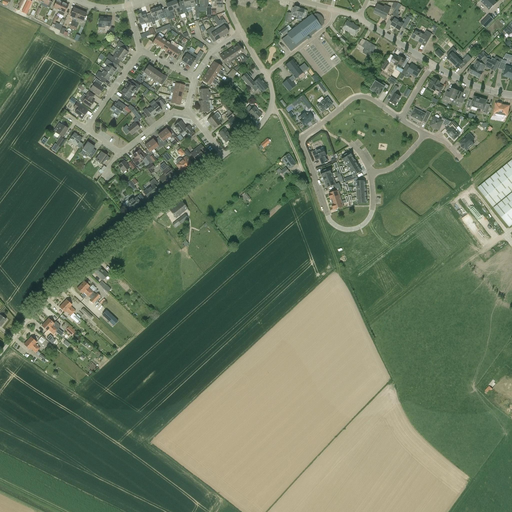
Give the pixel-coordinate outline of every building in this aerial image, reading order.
[(43,0),(42,3),(41,6),(47,8),(50,9),(52,3),(50,2),(50,0),(43,0)] [(59,11),(62,3),(57,0),(53,8),(59,11)] [(184,6),(181,7),(184,14),(186,18),(188,17),(186,13),(186,12),(186,9),(190,8),(190,6),(188,0),(182,0),(183,1),(184,6)] [(193,0),(188,0),(190,6),(190,8),(194,7),(196,15),(199,15),(198,3),(195,4),(195,3),(193,0)] [(482,0),(481,2),(490,10),(497,3),(493,0),(482,0)] [(176,1),(171,3),(173,10),(175,9),(176,9),(178,13),(179,16),(184,14),(181,7),(179,8),(177,3),(176,1)] [(62,3),(59,11),(57,14),(63,17),(65,13),(68,6),(62,3)] [(384,8),(378,5),(374,13),(386,19),(390,8),(385,6),(384,8)] [(160,7),(155,8),(157,16),(160,15),(162,20),(167,18),(166,13),(163,14),(160,7)] [(298,9),(299,9),(299,8),(294,7),(294,8),(292,8),(291,14),(286,13),(284,21),(290,22),(292,16),(296,17),(298,9)] [(73,30),(76,22),(75,22),(77,19),(80,11),(73,8),(70,16),(74,18),(73,21),(69,29),(73,30)] [(150,19),(151,23),(153,27),(156,25),(155,22),(159,21),(157,16),(155,8),(150,10),(151,13),(152,18),(150,19)] [(306,11),(299,9),(298,9),(296,17),(296,20),(301,21),(302,17),(305,18),(306,17),(307,12),(306,11)] [(395,28),(399,22),(397,20),(400,16),(398,15),(400,12),(396,10),(392,16),(395,18),(395,19),(391,25),(395,28)] [(76,22),(73,30),(76,31),(79,23),(80,20),(83,22),(86,14),(80,11),(77,19),(75,22),(76,22)] [(149,24),(151,23),(150,19),(147,20),(146,15),(145,13),(141,15),(141,14),(137,15),(140,25),(139,24),(140,24),(140,25),(142,25),(144,24),(148,23),(149,24)] [(315,15),(315,14),(314,14),(315,14),(312,16),(311,15),(287,34),(287,35),(281,40),(291,52),(299,46),(321,28),(320,27),(323,25),(324,25),(323,24),(323,22),(324,22),(323,22),(323,21),(324,21),(324,20),(323,20),(323,19),(322,19),(322,18),(322,17),(321,16),(320,16),(319,15),(318,15),(318,14),(317,14),(316,14),(315,15)] [(493,20),(489,15),(480,24),(485,28),(493,20)] [(110,27),(111,18),(99,17),(98,26),(110,27)] [(399,22),(395,28),(400,31),(402,27),(404,24),(404,23),(407,25),(411,19),(408,17),(406,20),(404,19),(401,23),(399,22)] [(222,23),(218,26),(219,29),(224,36),(225,35),(229,33),(226,29),(225,27),(227,25),(224,20),(221,21),(222,23)] [(352,23),(347,21),(342,29),(355,36),(360,28),(354,24),(352,23)] [(282,36),(290,30),(291,29),(288,25),(279,33),(277,34),(279,36),(282,36)] [(511,26),(511,27),(509,25),(502,32),(505,34),(506,33),(508,35),(511,32),(511,26)] [(218,26),(213,29),(215,31),(220,38),(223,36),(224,36),(219,29),(218,26)] [(215,31),(213,29),(212,27),(206,31),(210,37),(212,35),(216,41),(220,38),(215,31)] [(427,42),(432,34),(426,31),(425,33),(426,34),(425,36),(420,33),(419,34),(416,31),(411,39),(415,41),(415,40),(422,44),(424,40),(427,42)] [(156,48),(162,39),(157,36),(153,43),(151,45),(153,46),(154,45),(157,46),(156,48)] [(158,48),(161,49),(166,41),(162,39),(156,48),(157,49),(158,48)] [(363,53),(370,57),(371,57),(373,57),(374,55),(374,53),(373,52),(376,47),(366,41),(362,39),(361,41),(359,44),(358,45),(362,47),(365,49),(363,53)] [(165,52),(166,54),(172,45),(174,42),(171,41),(169,44),(166,41),(161,49),(160,51),(162,52),(163,50),(165,52)] [(120,47),(117,52),(125,57),(128,53),(122,49),(124,45),(119,42),(117,45),(120,47)] [(166,54),(171,56),(178,45),(177,44),(175,47),(172,45),(166,54)] [(238,44),(233,48),(238,55),(239,57),(241,56),(240,54),(243,52),(238,44)] [(178,45),(171,56),(176,60),(181,51),(177,49),(179,46),(178,45)] [(452,63),(458,58),(454,54),(457,51),(453,47),(449,52),(451,54),(447,58),(452,63)] [(233,48),(229,50),(234,58),(235,60),(239,57),(238,55),(233,48)] [(181,61),(186,64),(191,57),(193,53),(186,49),(182,55),(185,56),(181,61)] [(440,59),(444,55),(438,49),(434,54),(440,59)] [(229,50),(224,53),(229,61),(230,63),(235,60),(234,58),(229,50)] [(191,57),(186,64),(190,67),(194,62),(196,64),(203,53),(200,51),(197,56),(193,53),(191,57)] [(125,57),(117,52),(113,56),(113,57),(109,54),(106,58),(113,62),(116,58),(119,60),(122,62),(125,57)] [(229,61),(224,53),(220,56),(224,64),(226,63),(227,62),(229,64),(230,63),(229,61)] [(481,63),(487,58),(485,56),(481,53),(477,57),(480,60),(478,62),(477,61),(473,67),(470,73),(475,76),(481,63)] [(458,58),(452,63),(457,68),(459,67),(461,69),(471,59),(468,55),(461,61),(458,58)] [(398,58),(394,56),(391,61),(395,64),(394,65),(400,68),(405,60),(399,57),(398,58)] [(481,63),(475,76),(480,79),(483,72),(482,72),(485,66),(486,65),(491,68),(490,69),(495,72),(500,62),(492,58),(491,61),(489,59),(488,59),(487,58),(481,63)] [(106,67),(104,70),(112,76),(116,71),(114,69),(111,67),(113,64),(107,60),(104,65),(106,67)] [(293,76),(290,78),(292,81),(295,79),(303,73),(307,69),(312,76),(314,73),(310,67),(307,69),(304,64),(299,68),(293,60),(285,66),(293,76)] [(502,60),(498,69),(503,70),(502,72),(504,73),(503,76),(511,78),(511,79),(511,68),(506,66),(506,68),(505,67),(507,61),(502,60)] [(211,67),(222,74),(223,72),(220,70),(221,67),(214,62),(211,67)] [(146,77),(153,67),(152,66),(151,67),(150,67),(148,65),(149,64),(147,63),(141,71),(143,73),(146,75),(145,76),(146,77)] [(421,71),(415,68),(416,67),(412,64),(408,70),(405,68),(401,74),(405,76),(407,72),(417,78),(421,71)] [(151,78),(156,71),(155,69),(154,69),(154,68),(153,67),(146,77),(148,78),(148,77),(151,78)] [(221,75),(222,74),(211,67),(210,68),(208,71),(215,76),(216,76),(217,74),(221,76),(221,75)] [(112,76),(104,70),(102,73),(98,72),(95,77),(101,81),(103,77),(107,80),(109,81),(112,76)] [(153,81),(154,82),(155,81),(161,73),(160,72),(159,73),(158,72),(156,71),(151,78),(154,80),(153,81)] [(218,81),(217,81),(214,79),(215,76),(208,71),(205,76),(216,83),(217,83),(218,81)] [(161,73),(155,81),(154,82),(156,83),(156,82),(159,84),(161,85),(167,77),(165,76),(164,76),(162,74),(161,73)] [(254,83),(246,74),(241,78),(250,89),(251,88),(255,92),(258,89),(262,93),(268,88),(259,78),(254,83)] [(216,83),(205,76),(202,81),(210,86),(211,83),(215,85),(217,83),(216,83)] [(391,77),(388,82),(394,85),(397,81),(391,77)] [(292,81),(290,78),(283,84),(289,92),(296,86),(292,81)] [(440,92),(443,87),(439,84),(440,82),(434,78),(428,87),(430,88),(430,89),(431,90),(432,90),(433,90),(435,91),(436,90),(440,92)] [(91,85),(92,87),(90,89),(99,95),(103,89),(100,87),(99,86),(101,83),(96,79),(91,85)] [(128,82),(124,88),(132,93),(134,90),(136,91),(140,86),(135,83),(133,86),(128,82)] [(324,93),(327,91),(320,82),(317,85),(324,93)] [(382,86),(376,82),(370,90),(380,96),(384,87),(387,89),(389,86),(384,83),(382,86)] [(170,89),(183,92),(184,86),(175,83),(174,87),(171,87),(170,89)] [(396,105),(401,97),(395,94),(398,88),(395,86),(390,94),(393,96),(389,101),(396,105)] [(132,93),(124,88),(121,93),(126,97),(124,99),(129,102),(132,97),(130,96),(132,93)] [(454,100),(457,91),(456,90),(455,89),(453,88),(452,89),(452,88),(449,95),(446,94),(443,100),(449,102),(451,98),(454,100)] [(172,96),(181,98),(183,92),(170,89),(170,91),(173,92),(172,96)] [(457,91),(454,100),(459,102),(457,106),(460,107),(463,101),(460,100),(463,93),(463,92),(460,91),(459,92),(457,91)] [(94,96),(88,92),(86,96),(84,94),(80,101),(82,102),(90,108),(94,102),(91,100),(94,96)] [(181,98),(172,96),(172,98),(171,100),(168,99),(166,99),(166,102),(167,102),(171,103),(180,105),(181,100),(181,98)] [(298,104),(302,101),(305,106),(308,104),(303,96),(295,101),(298,104)] [(477,108),(478,108),(481,99),(480,99),(480,98),(478,97),(477,97),(477,98),(474,97),(473,101),(471,102),(468,101),(466,108),(471,109),(471,106),(477,108)] [(159,98),(157,100),(161,105),(162,106),(165,104),(164,102),(162,100),(159,98)] [(326,110),(329,108),(328,108),(332,105),(327,98),(317,106),(322,113),(326,110)] [(481,99),(478,108),(484,110),(483,113),(487,114),(490,106),(487,105),(486,104),(487,101),(484,100),(484,99),(482,98),(481,98),(481,99)] [(151,107),(157,114),(161,111),(160,109),(162,106),(157,100),(155,102),(154,101),(149,104),(151,106),(151,107)] [(82,120),(86,113),(81,110),(83,107),(77,103),(73,108),(76,111),(74,113),(78,116),(78,117),(82,120)] [(114,112),(113,114),(118,117),(119,115),(123,109),(124,110),(126,106),(122,104),(120,107),(115,103),(111,109),(114,112)] [(501,105),(501,104),(498,103),(497,104),(496,104),(494,113),(507,115),(509,106),(501,105)] [(153,118),(157,114),(151,107),(147,110),(146,109),(142,111),(148,118),(151,116),(153,118)] [(256,121),(262,115),(254,107),(248,113),(256,121)] [(426,114),(415,109),(411,116),(422,122),(424,118),(428,119),(431,113),(427,111),(426,114)] [(226,113),(228,115),(226,117),(229,121),(234,117),(231,113),(229,110),(226,113)] [(307,115),(305,113),(300,116),(302,119),(299,121),(304,126),(313,119),(309,113),(307,115)] [(210,125),(220,117),(219,115),(216,117),(214,115),(207,121),(210,125)] [(241,120),(245,125),(248,129),(254,125),(249,118),(247,115),(246,116),(245,115),(244,116),(245,117),(244,118),(241,120)] [(447,127),(448,126),(452,122),(442,118),(441,120),(438,119),(439,117),(439,116),(437,115),(435,116),(434,117),(430,126),(439,130),(442,125),(447,127)] [(220,117),(210,125),(214,129),(221,123),(219,121),(222,119),(220,117)] [(136,125),(140,122),(136,118),(133,120),(135,123),(129,128),(127,125),(123,128),(123,130),(126,135),(129,132),(132,135),(139,128),(136,125)] [(234,118),(228,122),(229,123),(230,124),(231,126),(237,121),(234,118)] [(186,128),(180,121),(174,126),(181,134),(184,132),(187,135),(193,130),(189,125),(186,128)] [(452,122),(448,126),(450,128),(446,132),(454,140),(460,135),(459,134),(460,133),(460,132),(457,128),(458,127),(453,121),(452,122)] [(53,131),(55,133),(62,137),(68,129),(62,125),(59,123),(55,128),(53,131)] [(222,138),(228,133),(225,128),(218,133),(222,138)] [(166,129),(162,132),(167,139),(169,137),(171,139),(173,138),(171,135),(166,129)] [(165,140),(167,139),(162,132),(158,136),(162,142),(160,144),(163,147),(167,144),(165,140)] [(75,144),(77,146),(76,147),(80,149),(83,144),(80,142),(82,139),(74,133),(72,136),(71,136),(71,137),(71,138),(69,140),(75,144)] [(228,133),(222,138),(226,143),(232,138),(233,137),(232,136),(230,134),(228,133)] [(466,151),(474,144),(472,141),(474,139),(469,134),(459,143),(462,146),(461,146),(463,149),(464,148),(466,151)] [(66,141),(61,138),(56,145),(61,148),(66,141)] [(153,139),(149,143),(154,149),(156,147),(158,150),(160,148),(158,146),(153,139)] [(260,145),(261,145),(259,147),(261,149),(263,148),(268,144),(270,142),(267,139),(261,144),(260,145)] [(91,159),(96,151),(93,149),(94,147),(87,143),(83,149),(81,152),(80,152),(80,153),(84,156),(86,154),(88,156),(88,157),(91,159)] [(151,151),(154,149),(149,143),(144,146),(149,153),(151,155),(153,153),(151,151)] [(51,148),(57,153),(61,148),(56,145),(55,144),(51,148)] [(428,156),(432,147),(426,144),(421,153),(428,156)] [(196,161),(203,156),(201,152),(204,149),(201,145),(194,151),(194,152),(191,155),(196,161)] [(428,156),(437,160),(441,155),(436,153),(435,153),(437,149),(432,147),(428,156)] [(320,161),(322,164),(328,162),(326,156),(323,148),(320,150),(319,148),(316,150),(316,151),(313,152),(316,160),(320,159),(321,161),(320,161)] [(142,154),(139,150),(132,156),(135,159),(132,161),(136,166),(143,161),(142,160),(145,157),(142,153),(142,154)] [(342,157),(344,162),(353,156),(350,152),(342,157)] [(100,165),(108,159),(107,157),(107,156),(105,155),(104,153),(96,159),(100,165)] [(289,169),(296,164),(289,155),(282,159),(289,169)] [(441,155),(437,160),(438,162),(443,168),(451,161),(447,157),(444,160),(441,155)] [(345,162),(348,167),(356,162),(353,157),(353,156),(344,162),(345,162)] [(192,165),(186,157),(183,160),(182,159),(180,158),(179,159),(177,160),(176,162),(176,164),(177,165),(176,165),(182,172),(192,165)] [(511,191),(511,159),(477,188),(493,207),(511,191)] [(123,173),(129,168),(123,161),(118,166),(123,173)] [(451,161),(443,168),(446,172),(454,165),(451,161)] [(348,167),(351,172),(359,167),(356,162),(348,167)] [(167,167),(164,163),(160,166),(159,169),(164,175),(159,179),(164,186),(167,183),(169,183),(173,179),(172,178),(175,175),(168,166),(167,167)] [(155,168),(152,165),(146,169),(151,175),(154,173),(152,170),(155,168)] [(458,170),(454,165),(446,172),(451,177),(458,170)] [(359,167),(351,172),(354,177),(362,172),(359,167)] [(404,167),(400,171),(407,178),(411,175),(404,167)] [(277,173),(279,174),(278,175),(282,180),(284,178),(290,173),(286,168),(282,172),(280,170),(277,173)] [(321,172),(322,177),(332,174),(330,169),(321,172)] [(407,178),(400,171),(396,174),(403,182),(407,178)] [(323,177),(325,183),(334,179),(332,174),(322,177),(323,177)] [(403,182),(396,174),(392,177),(394,179),(399,185),(403,182)] [(159,191),(155,187),(158,184),(154,179),(149,183),(152,186),(150,188),(150,187),(143,193),(148,199),(152,195),(153,196),(159,191)] [(334,179),(325,183),(327,188),(333,186),(334,189),(340,187),(339,184),(336,185),(334,179)] [(399,185),(394,179),(390,182),(396,190),(400,187),(399,185)] [(436,192),(441,188),(434,180),(429,184),(436,192)] [(134,186),(130,181),(124,186),(126,188),(129,186),(133,191),(136,188),(134,186)] [(390,182),(386,185),(392,193),(396,190),(390,182)] [(425,187),(432,195),(436,192),(429,184),(425,187)] [(331,199),(340,196),(338,192),(341,191),(340,187),(334,189),(335,192),(329,194),(330,199),(331,199)] [(421,191),(428,199),(432,195),(425,187),(421,191)] [(417,193),(423,201),(427,198),(420,190),(417,193)] [(509,227),(511,224),(511,192),(493,208),(509,227)] [(244,193),(241,196),(245,202),(247,200),(248,201),(250,199),(246,193),(245,194),(244,193)] [(418,205),(423,201),(417,193),(416,193),(411,197),(411,198),(417,205),(418,205)] [(331,199),(332,204),(341,201),(340,196),(331,199)] [(128,202),(129,203),(126,205),(131,212),(134,209),(135,210),(138,207),(139,207),(138,206),(141,203),(140,201),(136,197),(133,200),(132,198),(132,199),(131,198),(128,201),(128,202)] [(176,219),(188,209),(181,201),(170,211),(176,219)] [(341,201),(332,204),(334,209),(334,210),(343,207),(341,201)] [(401,211),(405,208),(401,202),(396,206),(401,211)] [(397,214),(401,211),(396,206),(393,209),(397,214)] [(405,216),(410,213),(408,211),(406,209),(405,208),(401,211),(405,216)] [(393,217),(397,214),(393,209),(389,212),(393,217)] [(401,220),(405,216),(401,211),(397,214),(401,220)] [(389,221),(393,217),(389,212),(385,215),(384,215),(389,221)] [(188,219),(187,218),(187,217),(185,214),(172,224),(175,227),(184,220),(185,222),(188,219)] [(398,223),(401,220),(397,214),(393,217),(398,223)] [(394,226),(398,223),(393,217),(389,221),(393,226),(394,226)] [(444,217),(437,222),(446,232),(452,227),(454,230),(457,227),(454,223),(451,226),(444,217)] [(427,231),(420,236),(428,245),(434,240),(427,231)] [(395,257),(389,262),(396,270),(401,266),(404,271),(409,267),(401,258),(399,260),(395,257)] [(103,281),(108,275),(99,266),(93,272),(103,281)] [(84,281),(81,285),(96,300),(100,296),(98,293),(96,295),(88,288),(90,286),(84,281)] [(106,286),(101,281),(99,284),(104,289),(107,292),(108,293),(111,289),(106,285),(106,286)] [(96,300),(81,285),(77,289),(82,294),(84,293),(91,300),(90,301),(93,304),(96,300)] [(67,300),(63,304),(73,313),(75,310),(70,306),(72,305),(67,300)] [(70,316),(73,313),(63,304),(59,308),(65,313),(66,312),(70,316)] [(83,308),(81,311),(90,319),(92,316),(83,308)] [(107,310),(102,315),(113,326),(118,321),(107,310)] [(80,319),(75,315),(72,319),(77,323),(80,319)] [(49,319),(45,322),(55,332),(57,330),(60,327),(60,326),(56,321),(54,323),(49,319)] [(55,332),(45,322),(42,326),(47,331),(48,330),(52,334),(55,332)] [(65,330),(67,332),(68,331),(72,335),(75,332),(69,326),(65,330)] [(53,339),(49,335),(46,339),(52,344),(55,341),(53,339)] [(31,337),(28,341),(38,350),(40,348),(35,344),(36,342),(31,337)] [(38,350),(28,341),(24,345),(29,350),(30,349),(35,353),(38,350)]
